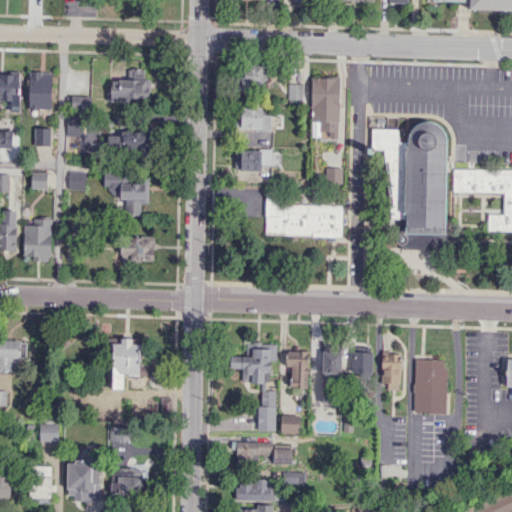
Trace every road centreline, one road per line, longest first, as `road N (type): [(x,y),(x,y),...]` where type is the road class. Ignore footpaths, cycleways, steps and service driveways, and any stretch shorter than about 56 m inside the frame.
road 1 (tertiary): [(511,310),(0,291)]
road 2 (residential): [(511,48),(0,31)]
road 3 (residential): [(195,298),(199,0)]
road 4 (residential): [(195,298),(194,511)]
